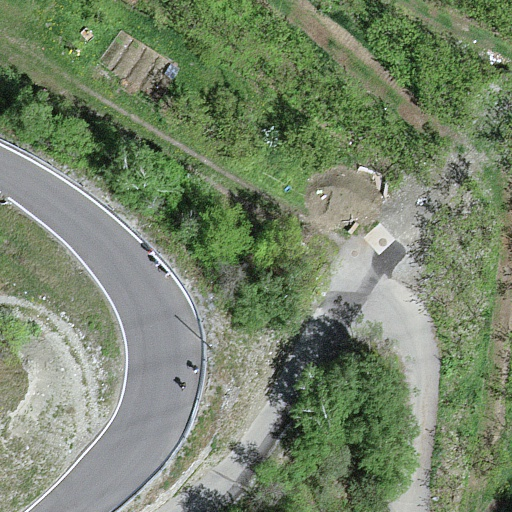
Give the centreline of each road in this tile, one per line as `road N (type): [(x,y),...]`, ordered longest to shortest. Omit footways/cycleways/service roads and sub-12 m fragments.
road 1 (unclassified): [(187,511),(239,466),(320,332),(365,310),(398,322),(420,375),(405,511)]
road 2 (unclassified): [(71,511),(120,452),(143,408),(157,369),(159,318),(142,282),(114,253),(67,209),(0,167)]
